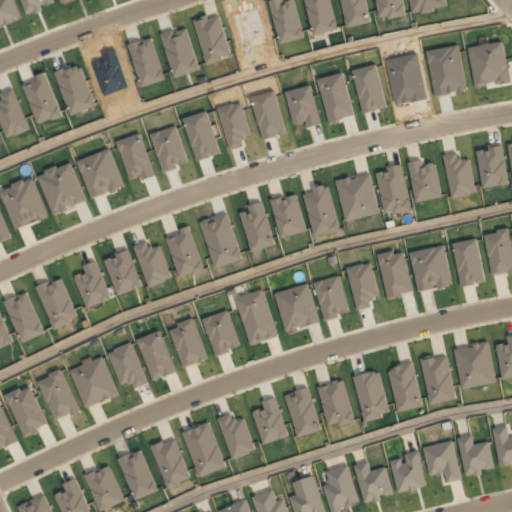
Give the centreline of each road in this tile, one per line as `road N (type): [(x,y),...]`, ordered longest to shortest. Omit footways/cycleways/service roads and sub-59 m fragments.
road 1 (residential): [(511,304),(350,341),(261,371),(0,481)]
road 2 (residential): [(511,110),(236,177),(0,266)]
road 3 (residential): [(0,61),(163,0)]
